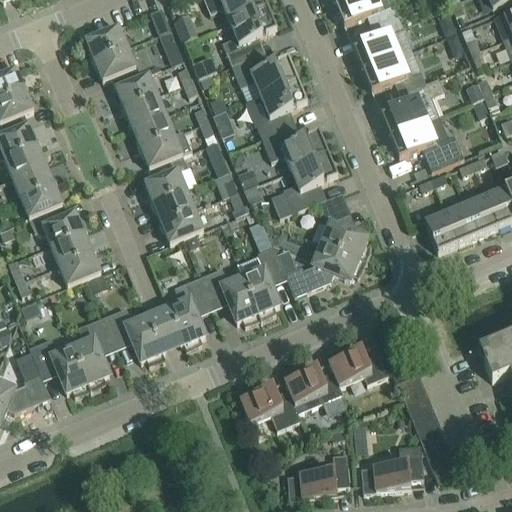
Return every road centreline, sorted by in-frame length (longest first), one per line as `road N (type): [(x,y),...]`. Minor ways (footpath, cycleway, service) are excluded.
road 1 (residential): [(411,294),(402,251),(295,0)]
road 2 (residential): [(186,387),(411,294)]
road 3 (residential): [(186,387),(105,191)]
road 4 (residential): [(0,466),(186,387)]
road 5 (residential): [(481,471),(411,294)]
